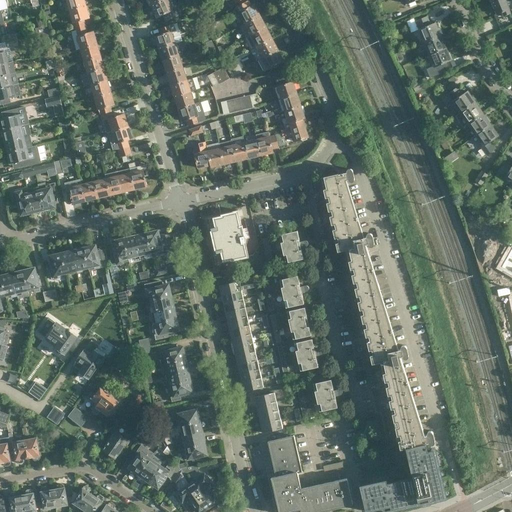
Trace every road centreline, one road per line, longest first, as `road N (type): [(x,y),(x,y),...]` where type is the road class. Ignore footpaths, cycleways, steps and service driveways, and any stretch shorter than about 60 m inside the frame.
road 1 (residential): [(446,447),(353,154),(331,145)]
road 2 (tertiary): [(250,499),(180,204)]
road 3 (residential): [(361,403),(351,370),(338,359),(304,171)]
road 4 (tertiary): [(180,204),(113,0)]
road 5 (residential): [(4,243),(180,204)]
road 6 (residential): [(150,511),(84,466),(0,480)]
road 7 (residential): [(281,0),(335,112),(331,145)]
road 8 (residential): [(180,204),(304,171)]
road 9 (residential): [(511,107),(489,83),(453,0)]
